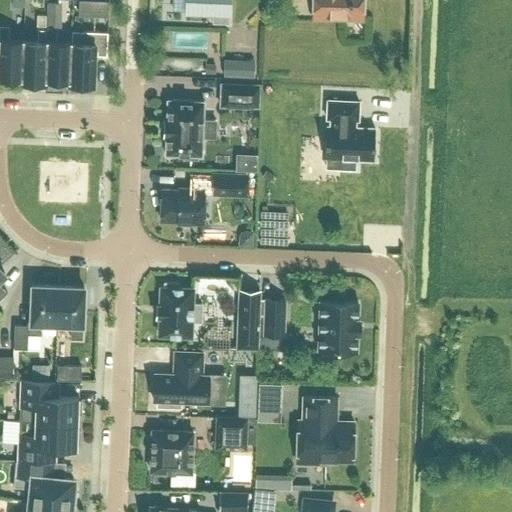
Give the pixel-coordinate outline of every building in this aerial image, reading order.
[(362,18),(361,0),(311,0),(312,17),(362,18)] [(0,77),(20,78),(21,78),(22,40),(23,40),(23,38),(8,37),(9,25),(0,24),(0,77)] [(45,79),(68,80),(70,42),(71,42),(71,40),(56,39),(56,27),(46,27),(46,29),(47,29),(45,79)] [(45,81),(45,79),(47,29),(46,29),(37,28),(36,41),(23,40),(22,40),(21,78),(20,78),(20,80),(45,81)] [(176,30),(177,47),(213,45),(212,28),(176,30)] [(84,42),(71,42),(70,42),(68,80),(68,82),(93,83),(95,31),(85,30),(84,42)] [(254,59),(223,58),(223,75),(253,76),(254,59)] [(259,106),(260,84),(221,82),(220,104),(259,106)] [(169,99),(167,99),(166,101),(167,101),(166,118),(164,117),(163,135),(166,135),(165,151),(164,153),(167,154),(167,153),(183,154),(183,157),(197,158),(197,154),(199,154),(199,155),(201,155),(201,153),(202,136),(215,137),(215,119),(202,119),(203,102),(203,100),(201,100),(169,99)] [(357,119),(358,100),(326,99),(325,118),(329,118),(329,125),(325,125),(324,157),(338,157),(338,168),(354,169),(354,158),(373,159),(374,127),(353,126),(354,119),(357,119)] [(234,120),(235,135),(259,133),(258,118),(234,120)] [(299,172),(298,186),(319,186),(320,173),(299,172)] [(236,193),(236,173),(212,173),(212,192),(236,193)] [(340,211),(370,209),(369,185),(339,186),(340,211)] [(202,222),(204,188),(177,187),(177,189),(161,188),(160,219),(176,220),(176,221),(202,222)] [(159,316),(158,334),(191,335),(191,320),(201,320),(201,303),(192,302),(193,287),(177,287),(178,281),(164,281),(163,286),(160,286),(159,304),(156,304),(156,315),(159,316)] [(56,322),(58,285),(32,284),(30,321),(27,321),(26,324),(14,324),(13,347),(27,348),(28,333),(40,334),(41,322),(56,322)] [(84,286),(58,285),(56,322),(70,323),(70,337),(82,338),(84,286)] [(257,348),(258,314),(259,290),(239,289),(237,347),(257,348)] [(286,291),(285,325),(313,326),(314,292),(286,291)] [(283,335),(284,299),(264,298),(263,334),(283,335)] [(318,348),(356,349),(356,333),(358,333),(359,318),(357,318),(357,301),(320,300),(318,348)] [(201,374),(202,352),(174,351),(173,367),(176,367),(176,373),(154,372),(153,399),(157,400),(157,405),(180,406),(180,400),(207,401),(208,374),(201,374)] [(0,378),(12,379),(13,357),(0,356),(0,378)] [(80,379),(81,365),(57,364),(56,378),(80,379)] [(238,373),(236,413),(252,414),(254,374),(238,373)] [(20,379),(19,419),(76,422),(77,413),(80,413),(80,401),(77,401),(77,396),(52,395),(52,382),(58,382),(58,381),(20,379)] [(297,419),(296,461),(326,462),(326,457),(352,458),(353,421),(332,420),(332,414),(335,414),(336,396),(303,395),(302,419),(297,419)] [(256,418),(246,417),(216,416),(215,446),(245,447),(245,441),(255,442),(256,418)] [(76,422),(19,419),(17,459),(55,460),(55,459),(49,459),(50,446),(75,447),(76,442),(79,442),(79,430),(76,430),(76,422)] [(152,429),(150,469),(190,471),(192,431),(152,429)] [(30,487),(29,500),(75,504),(76,487),(72,487),(73,478),(44,475),(45,462),(54,462),(55,460),(17,459),(15,459),(13,485),(30,487)] [(334,511),(364,511),(365,489),(335,488),(334,511)] [(218,491),(218,511),(246,511),(246,491),(218,491)] [(331,511),(332,502),(304,499),(302,511),(331,511)] [(9,511),(73,511),(75,504),(29,500),(27,511),(22,511),(10,511),(9,511)]
